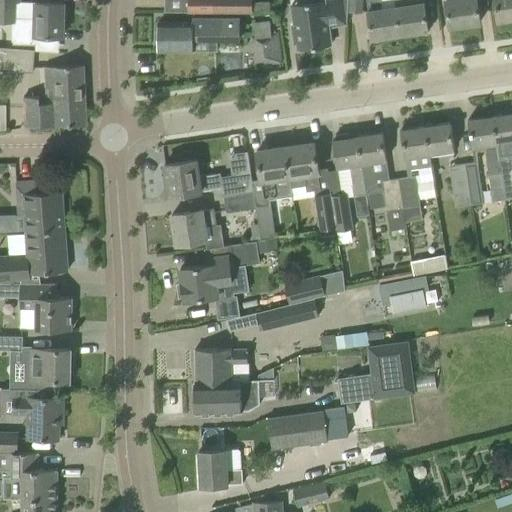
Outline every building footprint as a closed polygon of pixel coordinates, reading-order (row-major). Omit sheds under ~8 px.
[(20,3),(20,0),(0,0),(0,21),(21,22),(20,35),(63,36),(64,3),(39,2),(39,3),(20,3)] [(186,0),(187,12),(213,12),(212,0),(186,0)] [(252,0),(212,0),(213,12),(252,12),(252,0)] [(347,0),(321,0),(317,1),(317,6),(292,10),(294,25),(292,25),(295,44),(297,43),(298,49),(331,44),(328,26),(347,24),(347,15),(347,0)] [(347,0),(347,15),(362,16),(362,0),(347,0)] [(394,0),(365,0),(371,39),(400,34),(394,0)] [(428,30),(425,10),(423,0),(394,0),(400,34),(428,30)] [(445,0),(447,7),(450,27),(480,22),(476,0),(445,0)] [(511,17),(511,0),(495,0),(498,20),(511,17)] [(158,51),(193,51),(193,39),(240,39),(240,18),(233,18),(216,18),(192,18),(192,22),(158,22),(158,51)] [(279,30),(271,31),(270,19),(248,22),(254,64),(283,60),(279,30)] [(0,69),(33,72),(35,51),(12,50),(0,48),(0,69)] [(56,87),(56,103),(42,104),(42,96),(24,97),(25,127),(86,125),(83,65),(46,66),(47,88),(56,87)] [(511,112),(493,116),(501,173),(511,172),(509,158),(511,157),(511,112)] [(501,173),(493,116),(468,119),(472,147),(486,145),(494,200),(505,199),(501,173)] [(450,122),(425,126),(429,153),(454,150),(450,122)] [(429,153),(425,126),(400,129),(404,157),(405,157),(407,170),(431,166),(429,153)] [(385,180),(390,179),(386,159),(382,132),(358,136),(366,193),(383,191),(381,180),(385,180)] [(332,196),(336,229),(337,231),(353,229),(348,197),(366,193),(358,136),(333,139),(336,159),(337,167),(341,194),(332,196)] [(314,142),(285,146),(291,188),(292,188),(305,186),(306,191),(321,189),(314,142)] [(291,188),(285,146),(256,151),(263,197),(269,197),(270,200),(293,195),(292,188),(291,188)] [(252,184),(247,152),(230,155),(235,187),(252,184)] [(222,188),(220,173),(198,176),(196,160),(165,164),(169,196),(222,188)] [(477,162),(465,164),(471,204),(483,203),(477,162)] [(471,204),(465,164),(450,166),(456,206),(471,204)] [(415,176),(398,178),(405,222),(422,220),(415,176)] [(398,178),(390,179),(385,180),(381,180),(383,191),(390,231),(406,228),(405,222),(398,178)] [(64,226),(62,191),(37,193),(36,180),(16,182),(17,196),(23,196),(25,229),(64,226)] [(226,212),(256,208),(254,192),(224,196),(226,212)] [(333,229),(336,229),(332,196),(331,196),(331,192),(314,195),(319,231),(321,231),(333,229)] [(256,208),(261,239),(275,237),(271,206),(256,208)] [(172,214),(176,244),(205,239),(203,226),(216,224),(214,208),(172,214)] [(65,230),(64,226),(25,229),(27,253),(0,254),(0,281),(10,281),(30,279),(29,273),(68,270),(65,230)] [(333,229),(321,231),(322,240),(334,239),(333,229)] [(234,298),(231,275),(236,274),(234,266),(260,263),(256,241),(230,244),(224,245),(204,248),(207,264),(180,268),(185,301),(215,296),(216,300),(234,298)] [(446,270),(443,254),(410,260),(413,276),(446,270)] [(313,298),(345,289),(342,269),(284,284),(289,304),(313,298)] [(427,287),(424,275),(379,284),(383,303),(392,301),(394,312),(425,305),(421,289),(427,287)] [(9,283),(0,283),(0,296),(9,297),(9,283)] [(71,297),(56,296),(56,283),(36,283),(20,283),(20,329),(51,329),(71,329),(71,297)] [(256,312),(260,331),(319,316),(313,298),(289,304),(256,312)] [(367,331),(366,330),(334,334),(336,349),(368,345),(368,340),(367,331)] [(382,330),(367,331),(368,340),(383,339),(382,330)] [(334,334),(320,336),(322,351),(336,349),(334,334)] [(0,337),(0,352),(23,352),(23,337),(0,337)] [(407,340),(369,346),(377,398),(414,393),(407,340)] [(50,381),(70,381),(70,349),(33,348),(32,389),(50,389),(50,381)] [(196,350),(196,381),(248,380),(247,349),(230,350),(216,349),(196,350)] [(272,368),(258,376),(258,380),(261,380),(273,380),(272,368)] [(248,380),(196,381),(197,415),(242,414),(242,413),(251,412),(262,405),(261,380),(258,380),(254,380),(248,380)] [(28,439),(39,439),(59,439),(59,423),(63,423),(64,397),(53,397),(53,389),(50,389),(32,389),(14,390),(14,415),(28,416),(28,439)] [(267,417),(272,449),(328,441),(323,410),(267,417)] [(0,451),(17,452),(17,437),(0,436),(0,451)] [(199,451),(201,486),(242,484),(241,467),(240,449),(225,449),(199,451)] [(23,478),(22,498),(56,499),(57,469),(38,468),(38,452),(17,452),(0,451),(0,469),(9,470),(9,478),(23,478)] [(293,489),(298,506),(329,498),(324,480),(293,489)] [(56,511),(56,499),(22,498),(22,511),(56,511)] [(282,511),(281,500),(254,501),(254,511),(282,511)]
